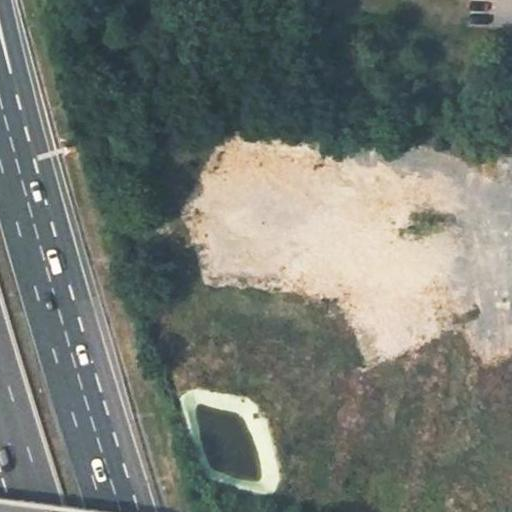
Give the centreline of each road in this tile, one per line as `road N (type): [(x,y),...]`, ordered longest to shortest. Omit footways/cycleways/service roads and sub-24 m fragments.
road 1 (trunk): [(94,434),(9,0)]
road 2 (trunk): [(94,434),(0,90)]
road 3 (trunk): [(0,381),(39,511)]
